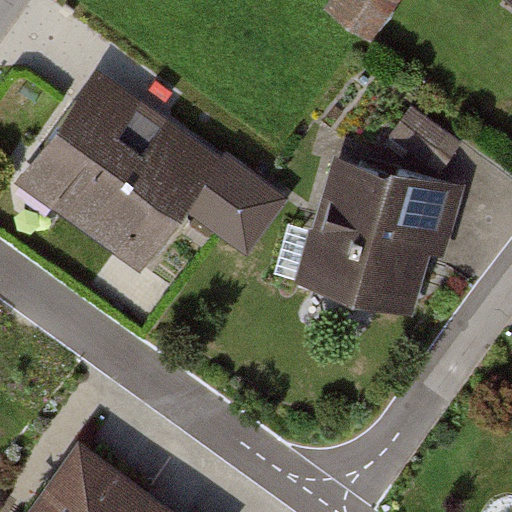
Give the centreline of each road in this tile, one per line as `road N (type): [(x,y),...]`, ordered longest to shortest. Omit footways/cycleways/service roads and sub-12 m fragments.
road 1 (residential): [(336,511),(0,269)]
road 2 (residential): [(511,296),(338,511)]
